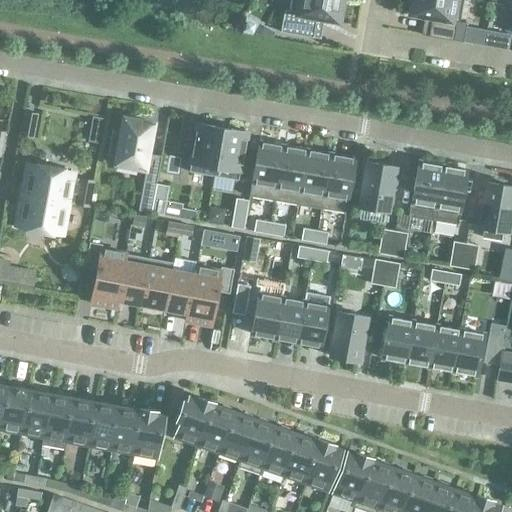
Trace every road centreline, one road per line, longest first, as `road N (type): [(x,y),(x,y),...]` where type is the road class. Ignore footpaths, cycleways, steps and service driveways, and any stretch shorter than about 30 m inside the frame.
road 1 (residential): [(0,340),(138,367),(192,359),(511,420)]
road 2 (residential): [(0,66),(511,158)]
road 3 (residential): [(511,61),(374,38),(379,0)]
